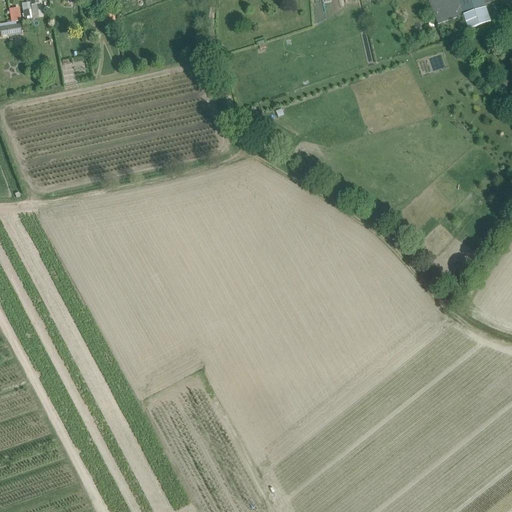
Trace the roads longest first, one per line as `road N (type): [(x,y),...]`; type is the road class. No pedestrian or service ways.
road 1 (track): [(511,345),(462,321),(375,230),(252,150)]
road 2 (track): [(252,150),(134,187),(0,206)]
road 3 (track): [(104,511),(0,314)]
road 4 (track): [(215,0),(217,61),(252,150)]
